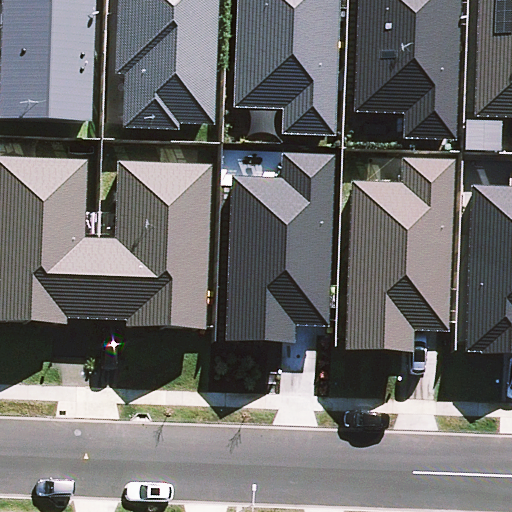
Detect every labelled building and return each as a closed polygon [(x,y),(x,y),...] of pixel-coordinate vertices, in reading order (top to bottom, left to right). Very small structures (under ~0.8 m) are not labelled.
[(91,0),(0,0),(0,121),(87,125),(91,0)] [(112,0),(110,129),(212,131),(214,0),(112,0)] [(274,137),(330,139),(336,0),(231,0),(226,111),(275,113),(274,137)] [(351,0),(347,115),(398,117),(397,141),(451,143),(456,0),(351,0)] [(511,0),(467,0),(463,118),(511,119),(511,0)] [(325,329),(334,157),(277,154),(276,181),(226,178),(217,345),(291,348),(292,327),(325,329)] [(111,163),(108,241),(80,240),(83,162),(0,158),(0,323),(202,331),(209,167),(111,163)] [(345,184),(338,353),(409,356),(410,334),(444,335),(451,162),(396,160),(395,186),(345,184)] [(511,190),(463,189),(458,358),(511,360),(511,190)]
